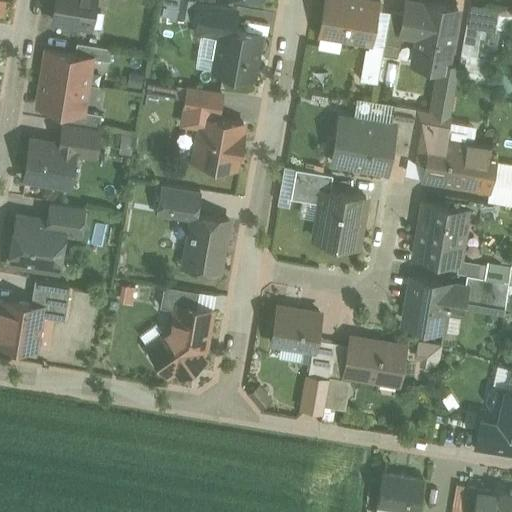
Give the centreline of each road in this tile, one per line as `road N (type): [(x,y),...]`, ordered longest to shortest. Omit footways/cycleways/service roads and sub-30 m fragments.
road 1 (residential): [(219,415),(511,467)]
road 2 (residential): [(297,0),(247,268)]
road 3 (residential): [(247,268),(374,295),(392,194)]
road 4 (residential): [(0,376),(219,415)]
road 5 (residential): [(247,268),(219,415)]
road 6 (residential): [(28,0),(7,125)]
